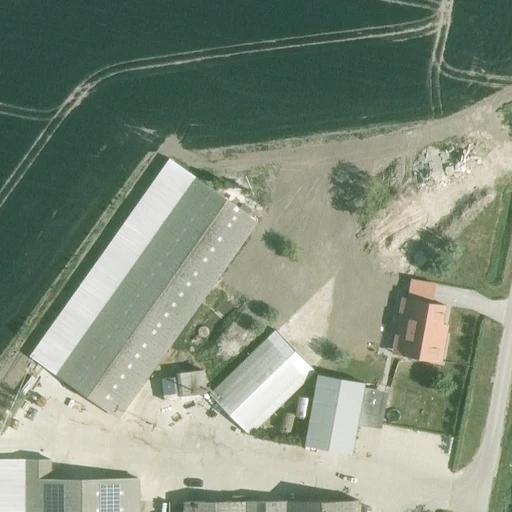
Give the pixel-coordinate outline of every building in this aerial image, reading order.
[(168,159),(28,356),(56,376),(56,375),(196,178),(168,159)] [(118,420),(257,222),(196,178),(56,375),(56,376),(118,420)] [(401,313),(397,335),(407,337),(403,356),(440,363),(444,343),(439,342),(442,325),(445,307),(432,304),(407,300),(403,299),(400,313),(401,313)] [(249,436),(316,373),(276,332),(210,395),(249,436)] [(317,374),(305,445),(352,454),(365,382),(317,374)] [(395,398),(392,439),(440,444),(444,402),(395,398)] [(173,422),(165,422),(168,453),(195,450),(192,409),(172,410),(173,422)] [(0,460),(0,511),(26,511),(26,480),(26,460),(0,460)] [(139,511),(139,479),(52,480),(52,460),(26,460),(26,480),(26,511),(139,511)] [(286,502),(286,511),(357,511),(357,501),(286,502)] [(286,511),(286,502),(185,503),(185,511),(286,511)]
